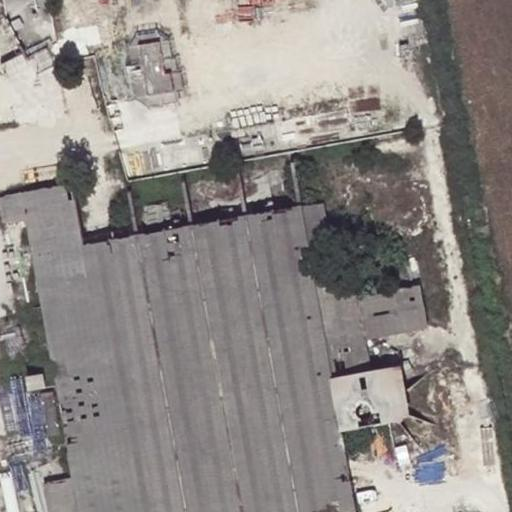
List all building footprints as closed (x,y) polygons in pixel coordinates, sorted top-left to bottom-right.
[(142,93),(176,90),(172,42),(138,45),(142,93)] [(364,511),(348,429),(379,425),(398,422),(388,371),(382,339),(428,330),(419,282),(359,293),(344,221),(336,223),(307,230),(303,206),(85,250),(72,184),(0,198),(0,219),(23,216),(58,383),(76,471),(47,474),(54,511),(364,511)] [(333,200),(303,206),(307,230),(336,223),(333,200)] [(31,389),(45,386),(42,369),(27,372),(31,389)] [(76,471),(58,383),(45,386),(31,389),(47,474),(76,471)]
